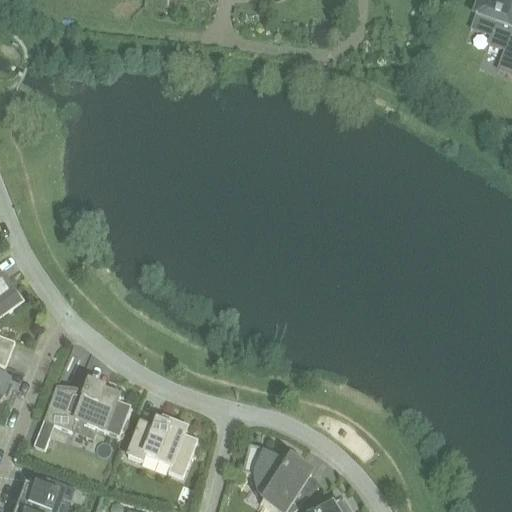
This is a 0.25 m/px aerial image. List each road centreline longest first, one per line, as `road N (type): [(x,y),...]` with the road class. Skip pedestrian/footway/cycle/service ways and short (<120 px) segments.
road 1 (unclassified): [(229,409),(146,373),(53,310)]
road 2 (unclassified): [(384,511),(316,434),(256,410),(229,409)]
road 3 (unclassified): [(0,454),(53,310)]
road 4 (residential): [(53,310),(0,199)]
